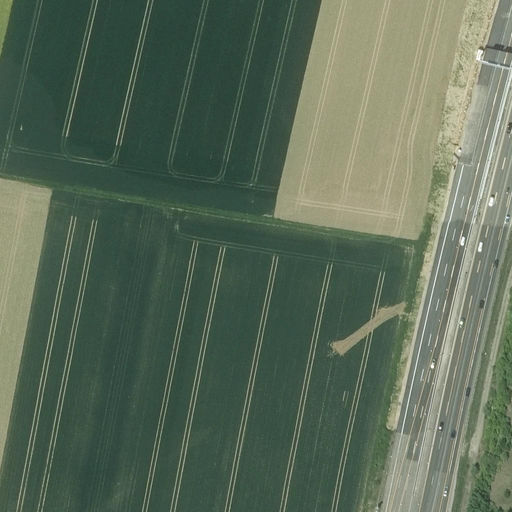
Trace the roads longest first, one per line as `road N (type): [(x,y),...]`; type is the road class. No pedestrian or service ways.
road 1 (motorway): [(511,39),(400,511)]
road 2 (track): [(0,177),(407,241)]
road 3 (motorway): [(430,511),(511,157)]
